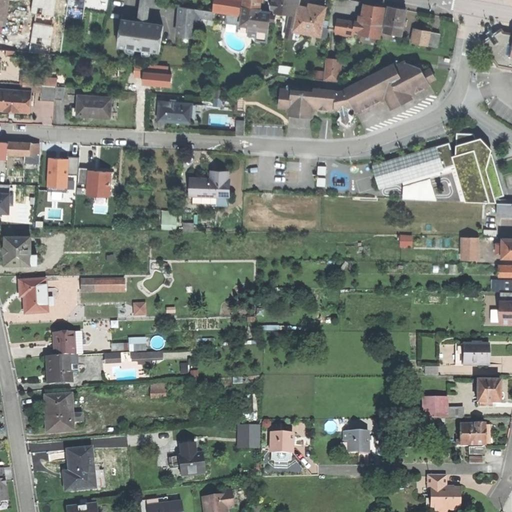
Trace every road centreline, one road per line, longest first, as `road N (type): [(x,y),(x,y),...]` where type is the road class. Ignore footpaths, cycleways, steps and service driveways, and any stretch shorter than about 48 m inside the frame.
road 1 (residential): [(455,101),(414,127),(330,149),(0,131)]
road 2 (residential): [(511,467),(324,468)]
road 3 (residential): [(28,511),(0,334)]
road 4 (unknown): [(20,462),(89,439),(180,434)]
